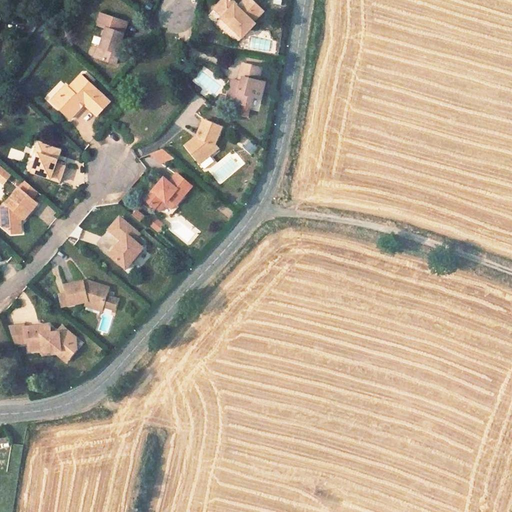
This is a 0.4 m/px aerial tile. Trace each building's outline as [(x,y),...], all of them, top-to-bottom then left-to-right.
[(247,0),(239,8),(230,0),(225,0),(216,10),(224,18),(223,20),(218,25),(218,29),(235,44),(238,44),(243,39),(256,26),(254,24),(264,13),(250,0),(247,0)] [(102,16),(98,29),(105,31),(109,19),(102,16)] [(117,55),(127,25),(109,19),(105,31),(107,32),(101,49),(98,48),(95,59),(115,66),(119,55),(117,55)] [(262,69),(241,65),(238,78),(242,79),(241,83),(238,82),(235,82),(233,92),(236,93),(234,104),(237,105),(236,113),(238,115),(248,117),(250,107),(251,107),(253,98),(261,99),(265,84),(259,82),(262,69)] [(81,108),(84,104),(86,106),(98,117),(110,102),(82,77),(71,90),(67,87),(60,95),(62,101),(57,106),(73,121),(83,109),(81,108)] [(234,104),(236,93),(233,92),(235,82),(231,81),(227,103),(234,104)] [(60,95),(53,102),(57,106),(62,101),(60,95)] [(201,119),(196,137),(198,138),(195,140),(193,138),(185,146),(199,161),(208,152),(212,153),(219,145),(215,142),(220,125),(201,119)] [(237,143),(241,148),(251,140),(247,135),(237,143)] [(244,149),(251,156),(259,148),(251,141),(244,149)] [(40,161),(38,165),(33,163),(29,173),(60,184),(66,169),(56,166),(52,164),(56,151),(43,146),(39,156),(38,158),(40,161)] [(175,158),(164,149),(153,154),(164,163),(175,158)] [(56,166),(61,153),(56,151),(52,164),(56,166)] [(202,163),(212,153),(208,152),(199,161),(202,163)] [(9,176),(4,172),(0,177),(0,181),(2,184),(9,176)] [(167,181),(161,188),(159,186),(146,202),(155,210),(162,201),(171,200),(177,205),(192,187),(178,176),(171,184),(167,181)] [(161,188),(167,181),(165,178),(159,186),(161,188)] [(19,187),(7,203),(5,203),(0,208),(0,209),(3,212),(5,225),(11,230),(20,229),(19,224),(19,218),(22,214),(25,217),(37,203),(19,187)] [(162,201),(155,210),(159,213),(165,206),(169,205),(174,209),(177,205),(171,200),(162,201)] [(224,205),(220,210),(229,218),(233,213),(224,205)] [(146,219),(137,212),(134,217),(142,224),(146,219)] [(120,241),(109,254),(124,268),(142,247),(134,240),(138,234),(119,217),(109,230),(120,241)] [(160,232),(164,224),(156,220),(152,228),(160,232)] [(134,264),(139,268),(150,255),(145,251),(134,264)] [(81,285),(66,287),(67,294),(69,306),(86,303),(101,307),(112,310),(116,299),(105,297),(107,290),(89,284),(88,287),(81,285)] [(69,306),(67,294),(59,296),(62,307),(69,306)] [(101,307),(86,303),(85,308),(100,312),(101,307)] [(29,351),(43,350),(44,353),(54,352),(59,352),(68,359),(76,350),(70,345),(75,339),(62,328),(59,332),(59,333),(52,334),(52,328),(48,326),(25,328),(25,343),(28,343),(29,351)] [(54,352),(65,362),(68,359),(59,352),(54,352)]
